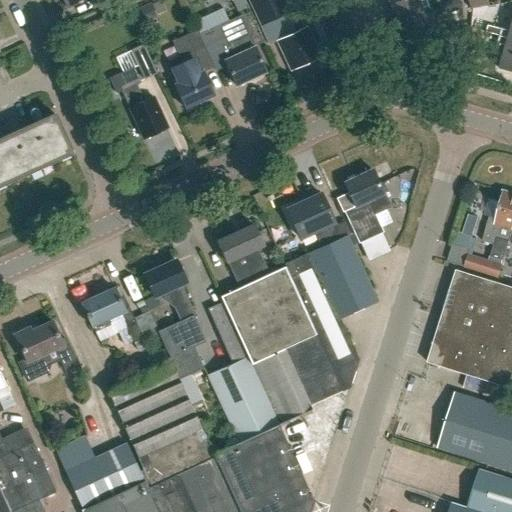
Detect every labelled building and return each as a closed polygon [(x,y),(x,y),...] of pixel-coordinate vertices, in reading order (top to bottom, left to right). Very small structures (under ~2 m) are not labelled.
[(62,0),(67,8),(85,0),(62,0)] [(230,0),(237,14),(248,9),(243,0),(230,0)] [(249,0),(261,25),(290,12),(284,0),(249,0)] [(388,0),(395,17),(427,5),(425,0),(418,0),(416,1),(415,0),(388,0)] [(442,0),(448,13),(461,9),(457,0),(442,0)] [(138,26),(157,18),(150,4),(132,12),(138,26)] [(217,4),(187,13),(190,25),(220,16),(217,4)] [(430,12),(427,5),(395,17),(405,45),(429,37),(421,15),(430,12)] [(204,47),(213,68),(215,72),(226,67),(235,86),(265,73),(255,49),(241,16),(198,36),(203,48),(204,47)] [(484,32),(498,36),(511,40),(511,18),(508,31),(500,28),(500,29),(486,25),(484,32)] [(291,71),(310,61),(310,60),(319,56),(306,28),(277,42),(291,71)] [(203,48),(198,36),(196,31),(172,42),(179,58),(164,65),(167,71),(184,109),(213,96),(203,73),(213,68),(204,47),(203,48)] [(511,40),(498,36),(495,43),(504,46),(499,63),(498,68),(499,68),(511,71),(511,40)] [(143,80),(157,74),(143,45),(130,51),(143,80)] [(499,68),(498,68),(499,63),(479,57),(473,75),(495,81),(499,68)] [(145,99),(137,83),(141,81),(134,66),(110,77),(117,92),(122,90),(144,139),(167,128),(152,96),(145,99)] [(0,185),(72,152),(54,113),(0,138),(0,185)] [(342,213),(341,214),(354,243),(382,231),(373,212),(387,206),(381,193),(383,193),(372,169),(343,182),(348,194),(336,200),(342,213)] [(511,192),(502,190),(494,218),(489,217),(482,240),(494,243),(490,256),(503,260),(508,242),(509,242),(511,230),(511,192)] [(295,229),(299,239),(313,233),(320,247),(345,235),(346,237),(350,245),(354,243),(341,214),(328,219),(326,215),(329,213),(320,193),(286,209),(295,229)] [(341,390),(285,266),(268,273),(256,247),(261,244),(252,225),(216,241),(225,262),(226,261),(238,288),(220,295),(279,423),(311,408),(309,405),(341,390)] [(376,301),(350,245),(346,237),(345,235),(320,247),(284,264),(285,266),(341,390),(342,390),(348,388),(358,357),(357,358),(339,318),(376,301)] [(455,257),(459,241),(446,238),(442,253),(455,257)] [(498,278),(501,266),(468,255),(464,267),(498,278)] [(194,315),(179,283),(184,281),(175,260),(144,274),(153,295),(155,294),(173,307),(179,320),(157,330),(178,378),(203,366),(202,365),(201,365),(192,345),(204,340),(193,315),(194,315)] [(426,362),(508,388),(511,374),(511,287),(455,270),(444,305),(426,362)] [(124,297),(119,300),(114,288),(81,303),(91,325),(93,329),(108,323),(106,318),(119,312),(133,344),(158,333),(149,312),(134,319),(124,297)] [(307,511),(312,500),(277,424),(276,421),(277,421),(222,301),(207,308),(232,362),(207,373),(235,435),(231,437),(234,443),(212,453),(214,456),(177,473),(195,511),(307,511)] [(60,340),(51,321),(30,330),(28,327),(13,334),(25,360),(19,362),(26,379),(45,371),(48,361),(44,353),(54,348),(64,370),(77,365),(64,337),(60,340)] [(214,456),(212,453),(169,359),(106,389),(147,480),(145,481),(147,483),(176,470),(177,473),(214,456)] [(0,399),(10,395),(0,372),(0,399)] [(511,411),(460,395),(454,393),(436,448),(511,471),(511,411)] [(0,457),(2,457),(25,447),(18,431),(1,439),(0,436),(0,457)] [(147,483),(145,481),(144,482),(126,443),(94,457),(85,436),(55,450),(64,471),(82,511),(195,511),(176,470),(147,483)] [(0,486),(42,467),(32,444),(25,447),(2,457),(0,457),(0,486)] [(42,467),(0,486),(0,511),(44,511),(39,500),(54,493),(42,467)] [(511,511),(511,479),(478,469),(466,506),(451,502),(447,511),(511,511)]
